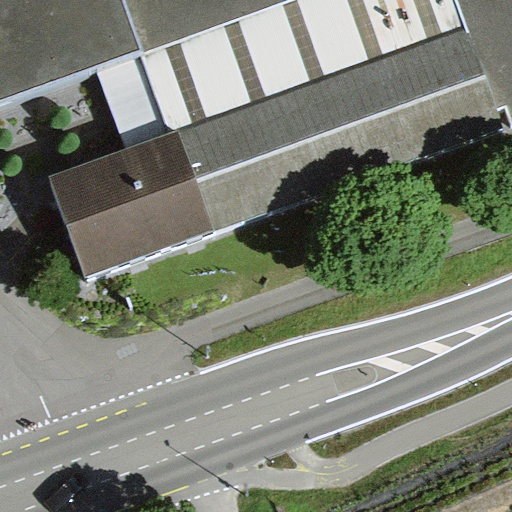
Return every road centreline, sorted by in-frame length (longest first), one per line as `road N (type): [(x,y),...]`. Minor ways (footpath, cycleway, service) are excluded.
road 1 (primary): [(78,474),(392,364),(511,313)]
road 2 (residential): [(0,334),(38,389),(78,474)]
